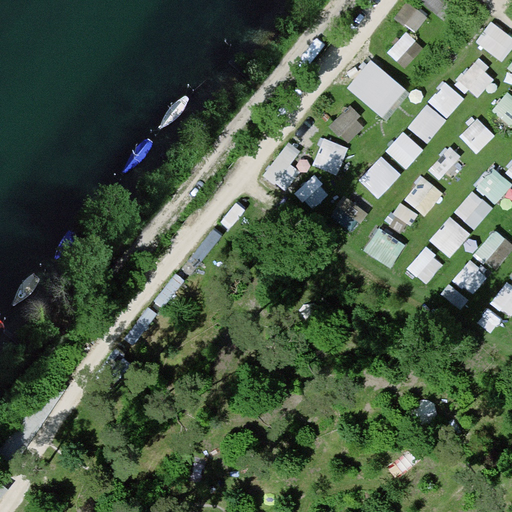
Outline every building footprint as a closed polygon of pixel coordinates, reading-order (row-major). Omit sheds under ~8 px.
[(433,0),(443,8),(450,0),(433,0)] [(511,26),(498,16),(482,37),(507,56),(511,49),(511,26)] [(476,91),(499,76),(486,56),(462,71),(476,91)] [(369,63),(351,85),(376,107),(395,84),(369,63)] [(433,95),(451,112),(468,93),(450,77),(433,95)] [(434,137),(450,111),(428,98),(413,124),(434,137)] [(353,137),(370,117),(352,101),(335,121),(353,137)] [(467,133),(483,145),(494,129),(478,118),(467,133)] [(391,146),(411,162),(427,143),(407,127),(391,146)] [(329,133),(318,159),(341,169),(352,143),(329,133)] [(296,159),(306,144),(291,135),(270,171),(292,184),(305,164),(296,159)] [(385,151),(364,174),(383,192),(405,169),(385,151)] [(481,182),(501,198),(511,184),(511,173),(497,162),(481,182)] [(317,203),(334,187),(318,170),(301,186),(317,203)] [(433,177),(415,194),(427,208),(446,191),(433,177)] [(478,223),(497,202),(477,185),(459,205),(478,223)] [(455,211),(435,235),(454,251),(474,227),(455,211)] [(502,264),(511,250),(511,232),(499,223),(480,248),(502,264)] [(431,276),(446,256),(429,243),(414,263),(431,276)] [(476,288),(490,270),(474,257),(460,274),(476,288)] [(511,305),(511,280),(507,278),(497,299),(511,305)] [(0,448),(0,464),(7,456),(5,455),(34,419),(28,414),(0,448)]
